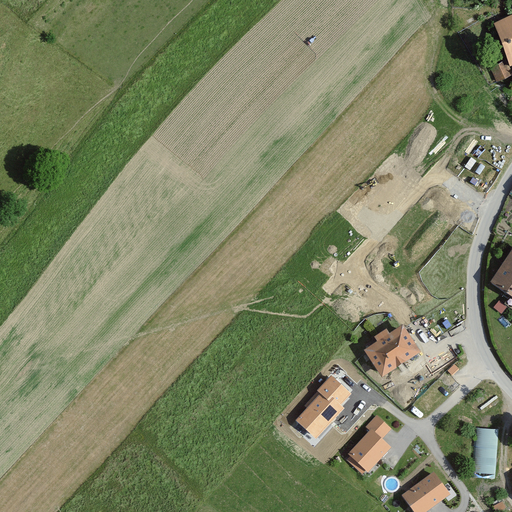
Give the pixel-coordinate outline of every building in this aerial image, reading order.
[(511,16),(496,23),(511,65),(511,16)] [(511,76),(503,60),(489,66),(497,82),(511,76)] [(511,248),(490,281),(511,295),(511,248)] [(401,324),(364,349),(381,376),(419,352),(401,324)] [(455,364),(448,371),(453,376),(460,369),(455,364)] [(296,419),(315,437),(342,407),(339,404),(350,392),(332,375),(317,391),(320,393),(296,419)] [(366,427),(370,430),(349,454),(351,456),(347,460),(363,474),(366,470),(368,472),(391,447),(382,439),(391,429),(377,416),(366,427)] [(500,430),(477,428),(472,475),(495,478),(500,430)] [(423,511),(449,494),(434,474),(404,495),(416,511),(423,511)]
